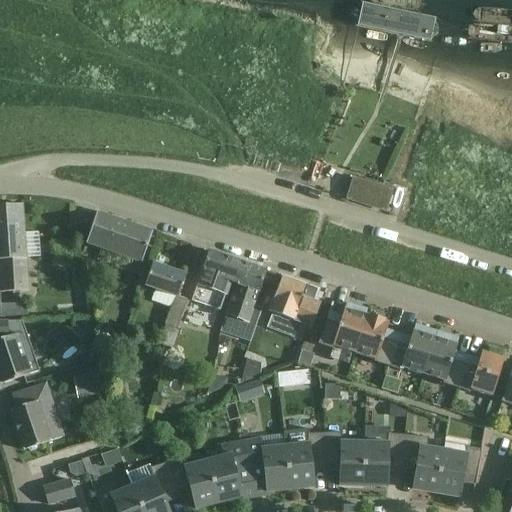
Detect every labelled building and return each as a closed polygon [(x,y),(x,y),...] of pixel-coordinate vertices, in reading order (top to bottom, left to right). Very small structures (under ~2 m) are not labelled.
[(365,0),(360,0),(355,24),(428,39),(434,14),(365,0)] [(357,179),(352,198),(388,209),(394,190),(357,179)] [(0,206),(0,293),(27,293),(21,205),(0,206)] [(151,232),(97,213),(86,244),(140,263),(151,232)] [(236,285),(244,264),(209,252),(202,271),(191,301),(219,311),(229,283),(236,285)] [(185,276),(152,264),(144,287),(176,299),(159,345),(173,350),(180,330),(176,329),(186,301),(178,298),(185,276)] [(221,329),(220,332),(250,343),(262,309),(261,309),(253,306),(257,295),(258,291),(265,272),(244,264),(236,285),(226,315),(221,329)] [(261,309),(262,309),(268,312),(268,313),(310,328),(312,322),(319,304),(303,298),(307,287),(293,282),(289,281),(281,278),(276,292),(268,289),(261,309)] [(3,316),(16,316),(16,304),(3,305),(3,316)] [(354,353),(365,318),(343,311),(339,324),(326,319),(318,344),(332,348),(333,347),(354,353)] [(375,362),(388,366),(396,341),(383,338),(387,325),(383,323),(383,321),(369,316),(368,319),(365,318),(354,353),(376,360),(375,362)] [(0,385),(30,375),(21,348),(30,346),(22,322),(0,322),(0,385)] [(396,341),(388,366),(401,370),(402,368),(423,374),(435,336),(420,331),(419,335),(414,333),(410,346),(396,341)] [(444,384),(456,388),(464,363),(452,360),(456,346),(449,344),(450,341),(435,336),(423,374),(444,381),(444,384)] [(301,351),(297,363),(310,367),(314,355),(301,351)] [(464,363),(456,388),(469,391),(470,389),(492,396),(503,361),(480,354),(476,367),(464,363)] [(260,381),(265,361),(250,357),(245,378),(260,381)] [(102,394),(97,372),(73,378),(78,399),(102,394)] [(290,372),(277,374),(279,388),(291,387),(290,372)] [(207,393),(225,385),(226,380),(212,376),(207,393)] [(385,376),(381,389),(395,394),(400,380),(385,376)] [(511,378),(509,378),(501,402),(511,405),(511,378)] [(64,437),(47,385),(11,397),(15,409),(10,411),(23,451),(64,437)] [(245,385),(234,388),(239,403),(250,400),(245,385)] [(324,385),(324,399),(339,400),(340,385),(324,385)] [(389,405),(389,418),(405,418),(406,405),(389,405)] [(284,448),(289,491),(313,488),(311,465),(325,464),(324,434),(308,435),(307,430),(283,433),(284,448)] [(324,434),(325,464),(339,464),(338,487),(362,487),(363,445),(341,444),(340,434),(324,434)] [(387,465),(401,466),(404,436),(387,435),(386,445),(363,445),(362,487),(386,488),(387,465)] [(411,490),(435,494),(442,452),(427,449),(428,439),(404,436),(401,466),(415,468),(411,490)] [(243,444),(249,473),(263,471),(266,493),(289,491),(284,448),(262,451),(260,440),(243,444)] [(249,473),(243,444),(220,448),(222,459),(207,462),(217,504),(241,498),(235,476),(249,473)] [(120,448),(106,452),(114,476),(128,472),(120,448)] [(442,452),(435,494),(459,498),(462,477),(475,479),(480,450),(466,448),(465,456),(442,452)] [(166,464),(175,492),(189,488),(194,510),(217,504),(207,462),(185,468),(182,458),(166,464)] [(79,462),(67,465),(69,473),(75,476),(83,474),(79,462)] [(132,488),(141,511),(167,511),(162,497),(175,492),(166,464),(149,469),(148,464),(126,473),(132,488)] [(75,497),(70,479),(42,488),(47,505),(75,497)] [(504,503),(501,511),(511,511),(511,480),(505,501),(504,503)] [(141,511),(132,488),(117,494),(114,486),(94,495),(101,511),(141,511)]
